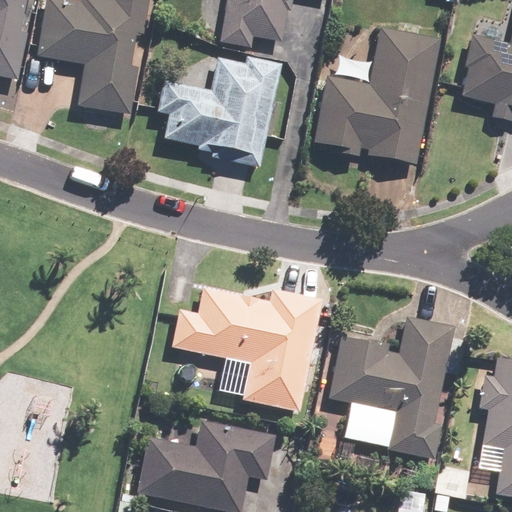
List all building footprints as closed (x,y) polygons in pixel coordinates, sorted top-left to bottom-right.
[(0,0),(0,79),(13,82),(30,0),(0,0)] [(76,0),(76,2),(61,0),(42,0),(33,57),(81,65),(74,106),(125,115),(132,69),(125,68),(131,34),(138,35),(143,0),(109,0),(109,1),(105,0),(76,0)] [(222,0),(215,44),(246,49),(248,38),(277,43),(284,0),(222,0)] [(511,120),(511,13),(504,46),(468,37),(453,98),(490,106),(488,114),(511,120)] [(411,165),(435,40),(375,28),(363,86),(323,79),(310,145),(411,165)] [(255,170),(277,66),(242,58),(241,65),(214,59),(207,92),(159,82),(152,115),(163,118),(158,143),(206,153),(205,159),(255,170)] [(295,414),(317,301),(268,292),(266,302),(198,290),(193,315),(176,311),(169,349),(245,364),(238,403),(295,414)] [(396,351),(336,339),(323,400),(390,414),(383,451),(431,461),(438,427),(429,426),(450,327),(403,318),(396,351)] [(492,497),(511,499),(511,365),(492,363),(489,380),(479,378),(474,410),(486,412),(480,448),(499,451),(492,497)] [(143,440),(132,494),(219,511),(237,511),(244,478),(261,481),(270,438),(198,423),(192,450),(143,440)] [(419,511),(424,496),(397,489),(391,511),(419,511)]
